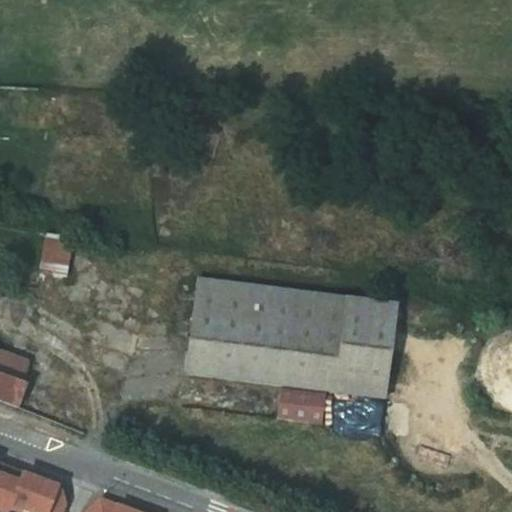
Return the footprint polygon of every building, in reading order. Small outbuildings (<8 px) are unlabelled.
[(72,239),(48,234),(40,273),(65,277),(72,239)] [(383,399),(396,304),(197,279),(185,374),(383,399)] [(0,374),(23,383),(28,361),(0,351),(0,374)] [(0,401),(18,409),(27,385),(23,383),(0,374),(0,401)] [(0,506),(10,510),(12,505),(31,511),(47,511),(57,488),(6,469),(3,477),(0,475),(0,506)] [(62,490),(57,488),(47,511),(63,511),(67,505),(62,490)] [(88,511),(87,511),(112,511),(116,505),(99,499),(88,511)]
